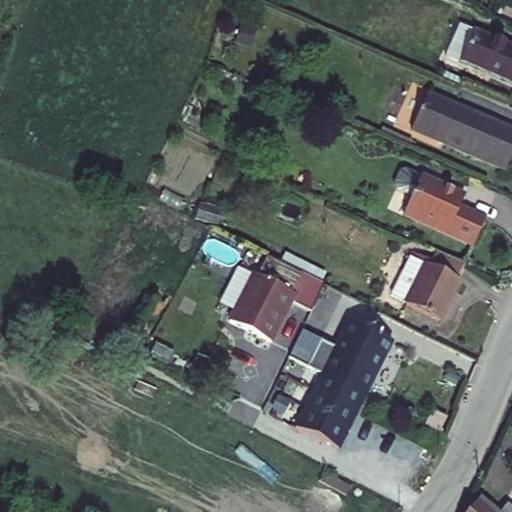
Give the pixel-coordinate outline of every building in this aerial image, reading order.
[(511,81),(511,42),(467,24),(453,57),(511,81)] [(511,170),(511,131),(505,128),(507,124),(437,93),(421,130),(511,170)] [(442,185),(422,223),(491,259),(505,232),(477,218),(483,207),(442,185)] [(446,258),(442,267),(448,270),(446,275),(470,287),(477,273),(446,258)] [(408,304),(408,305),(453,328),(473,289),(470,287),(446,275),(448,270),(442,267),(426,259),(422,267),(426,269),(408,304)] [(408,304),(426,269),(422,267),(412,263),(395,298),(408,304)] [(162,274),(139,315),(155,324),(178,283),(162,274)] [(279,343),(304,296),(263,274),(238,321),(279,343)] [(400,343),(358,320),(344,346),(328,338),(314,365),(329,373),(371,396),(400,343)] [(342,449),(371,396),(329,373),(300,426),(342,449)]
